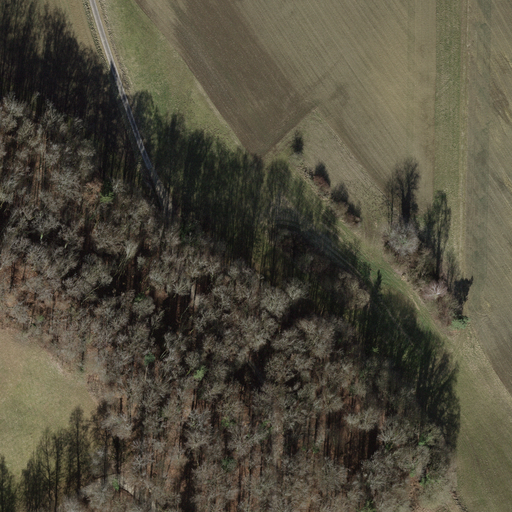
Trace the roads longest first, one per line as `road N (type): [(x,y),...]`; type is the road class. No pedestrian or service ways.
road 1 (track): [(391,371),(430,376),(446,365),(456,339),(466,0)]
road 2 (track): [(241,511),(158,175)]
road 3 (track): [(0,75),(68,109),(104,155),(171,215)]
road 4 (track): [(96,0),(137,143),(158,175)]
road 5 (track): [(158,175),(162,0)]
road 6 (track): [(48,511),(94,484),(131,481),(171,511)]
